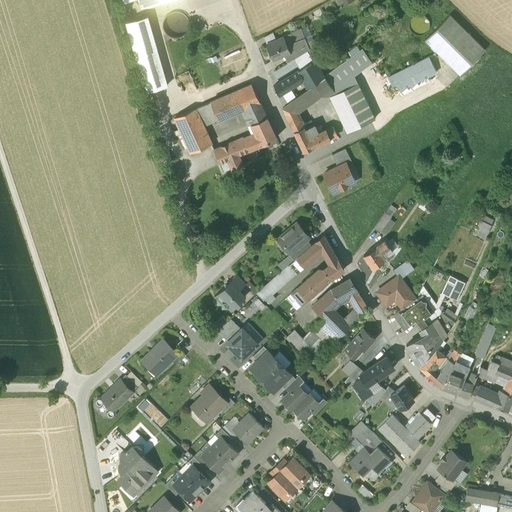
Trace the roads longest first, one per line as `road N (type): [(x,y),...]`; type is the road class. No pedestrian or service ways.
road 1 (residential): [(464,402),(432,388),(411,366),(309,189)]
road 2 (track): [(0,152),(71,370),(86,388)]
road 3 (residential): [(171,312),(86,388),(82,410),(98,511)]
road 4 (residential): [(309,189),(171,312)]
road 5 (residential): [(171,312),(285,430)]
road 6 (residential): [(309,189),(251,45)]
road 7 (residential): [(464,402),(384,511)]
